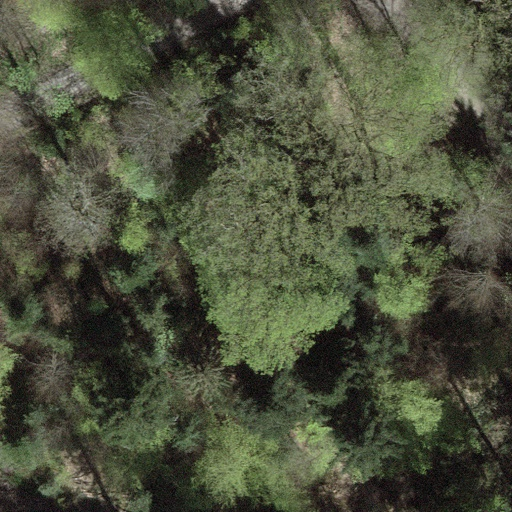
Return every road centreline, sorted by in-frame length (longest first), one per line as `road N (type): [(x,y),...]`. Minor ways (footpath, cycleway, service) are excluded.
road 1 (track): [(0,110),(212,0)]
road 2 (track): [(511,113),(427,0)]
